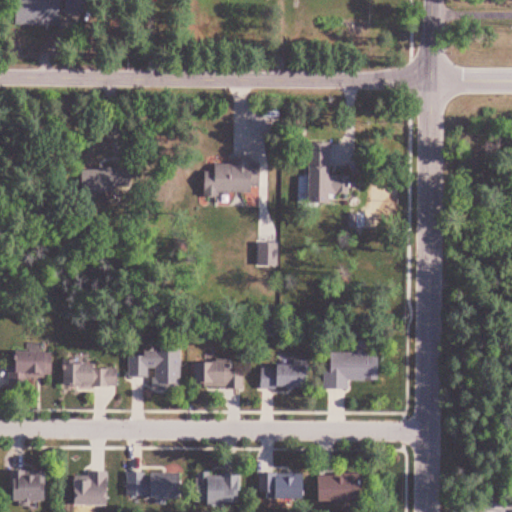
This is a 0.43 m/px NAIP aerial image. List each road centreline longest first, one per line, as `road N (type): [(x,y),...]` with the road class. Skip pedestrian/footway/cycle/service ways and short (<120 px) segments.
road 1 (tertiary): [(429,511),(433,0)]
road 2 (residential): [(0,79),(433,83)]
road 3 (residential): [(431,432),(0,429)]
